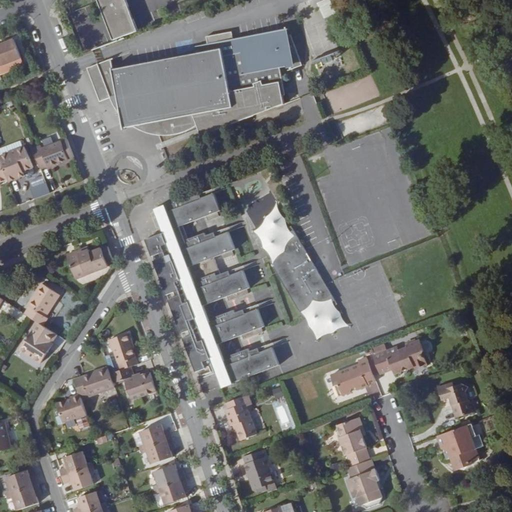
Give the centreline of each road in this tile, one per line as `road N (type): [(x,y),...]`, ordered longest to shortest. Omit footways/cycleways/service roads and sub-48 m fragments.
road 1 (residential): [(137,273),(107,293),(29,416),(61,511)]
road 2 (unclassified): [(137,273),(220,511)]
road 3 (residential): [(315,122),(112,205)]
road 4 (unclassified): [(34,2),(112,205)]
